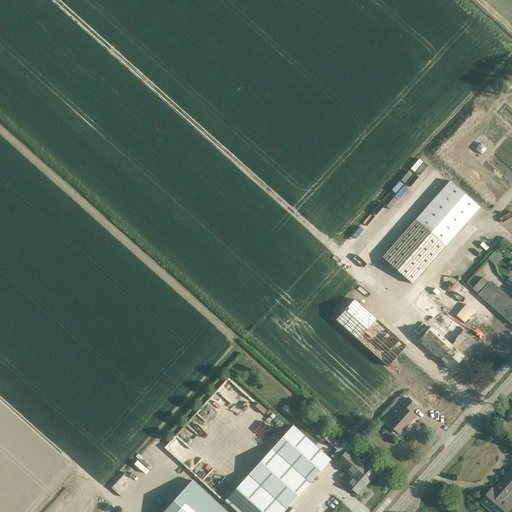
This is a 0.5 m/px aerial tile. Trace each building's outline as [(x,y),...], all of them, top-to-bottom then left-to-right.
[(510,84),(502,94),(511,103),(511,79),(509,83),(510,84)] [(486,148),(480,142),(474,149),(481,154),(486,148)] [(459,149),(450,159),(468,176),(477,166),(459,149)] [(450,159),(442,169),(460,185),(468,176),(450,159)] [(511,174),(504,167),(487,185),(497,194),(511,177),(511,174)] [(442,169),(433,178),(451,194),(460,185),(442,169)] [(511,177),(497,194),(507,202),(511,196),(511,177)] [(433,178),(424,188),(443,204),(451,194),(433,178)] [(392,200),(376,217),(386,226),(402,208),(392,200)] [(402,208),(386,226),(396,234),(411,217),(402,208)] [(411,217),(396,234),(405,243),(421,225),(411,217)] [(458,228),(449,238),(464,253),(474,242),(458,228)] [(449,238),(440,248),(456,262),(464,253),(449,238)] [(356,247),(340,264),(350,273),(366,255),(356,247)] [(440,248),(431,258),(446,273),(456,262),(440,248)] [(494,264),(502,255),(497,250),(489,258),(494,264)] [(366,255),(350,273),(359,282),(375,264),(366,255)] [(375,264),(359,282),(369,290),(385,273),(375,264)] [(488,282),(482,277),(471,289),(477,294),(488,282)] [(511,301),(490,282),(489,283),(483,289),(479,294),(511,324),(511,301)] [(384,287),(368,304),(378,313),(394,295),(384,287)] [(394,295),(378,313),(387,322),(403,304),(394,295)] [(335,319),(389,366),(408,344),(355,297),(335,319)] [(465,323),(476,311),(467,303),(456,315),(465,323)] [(403,304),(387,322),(397,330),(413,313),(403,304)] [(445,335),(429,353),(441,364),(457,346),(445,335)] [(457,346),(441,364),(454,375),(469,357),(457,346)] [(410,412),(416,405),(408,398),(401,405),(403,406),(388,423),(399,433),(415,417),(410,412)] [(290,410),(289,405),(284,404),(281,408),(283,412),(287,412),(290,410)] [(237,511),(283,511),(331,460),(293,426),(226,501),(237,511)] [(316,435),(322,441),(326,436),(320,431),(316,435)] [(363,464),(347,450),(337,461),(350,473),(352,471),(355,474),(346,483),(357,494),(375,474),(363,464)] [(500,503),(511,489),(511,479),(508,476),(491,494),(489,493),(490,492),(489,491),(480,501),(492,511),(505,511),(508,509),(500,503)] [(227,511),(193,481),(164,511),(227,511)]
